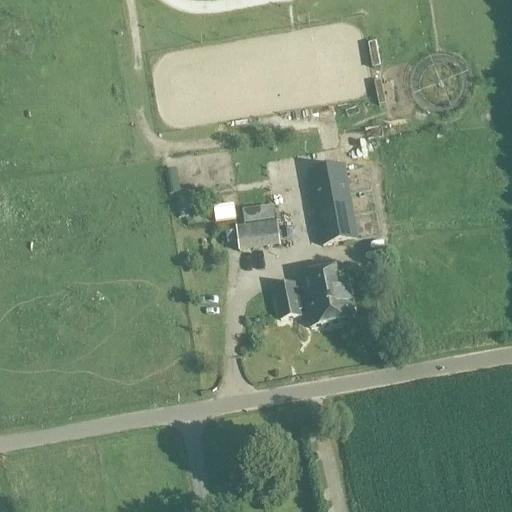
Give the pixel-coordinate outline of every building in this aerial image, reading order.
[(342,142),(343,166),(377,164),(376,140),(342,142)] [(346,167),(310,173),(323,249),(358,243),(346,167)] [(231,202),(209,207),(213,223),(235,217),(231,202)] [(240,254),(280,250),(277,224),(237,229),(240,254)] [(295,288),(275,292),(281,323),(301,319),(300,313),(307,312),(311,331),(355,323),(344,272),(301,280),(304,292),(296,294),(295,288)]
